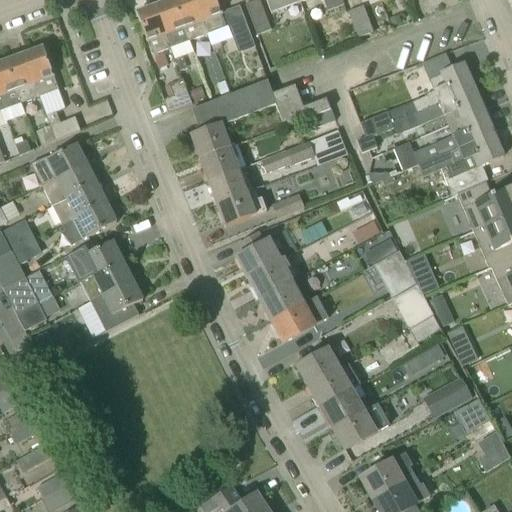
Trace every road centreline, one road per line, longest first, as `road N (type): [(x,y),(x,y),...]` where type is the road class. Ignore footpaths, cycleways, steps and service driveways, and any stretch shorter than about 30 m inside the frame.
road 1 (residential): [(328,511),(232,345),(93,0)]
road 2 (unknown): [(96,511),(0,334)]
road 3 (unknown): [(0,171),(139,113)]
